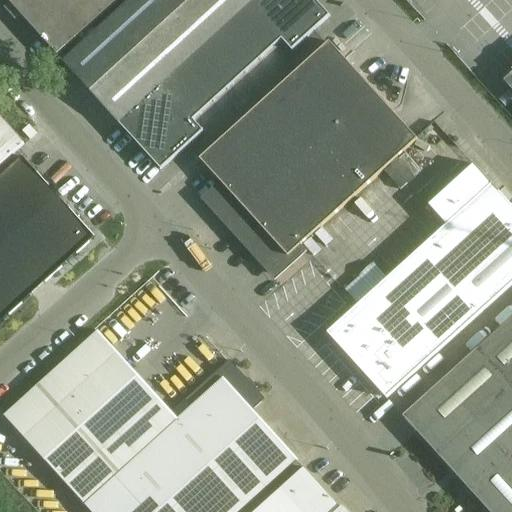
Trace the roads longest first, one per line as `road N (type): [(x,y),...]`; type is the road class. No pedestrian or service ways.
road 1 (unclassified): [(154,228),(305,388),(401,511)]
road 2 (unclassified): [(0,54),(154,228)]
road 3 (unclassified): [(511,158),(366,0)]
road 4 (unclassified): [(154,228),(0,366)]
